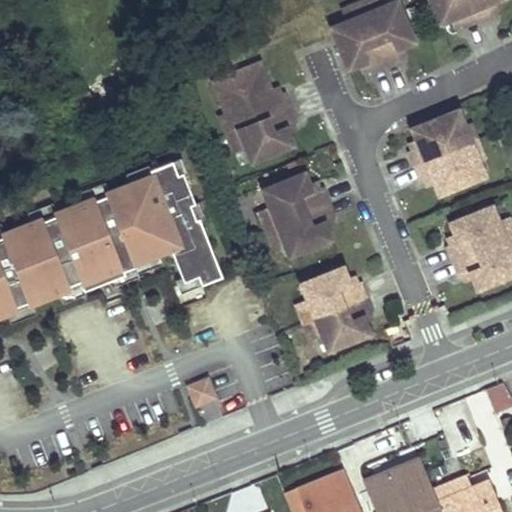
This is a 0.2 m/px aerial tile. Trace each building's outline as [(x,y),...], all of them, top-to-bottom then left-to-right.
[(376,0),(367,0),(359,3),(364,14),(380,8),(376,0)] [(462,28),(477,22),(468,0),(429,0),(439,24),(451,19),(458,17),(460,23),(462,28)] [(468,0),(477,22),(492,16),(490,11),(487,5),(494,2),(499,0),(468,0)] [(364,14),(386,67),(400,61),(399,56),(396,50),(402,47),(414,42),(397,1),(380,8),(364,14)] [(487,5),(490,11),(496,9),(494,2),(487,5)] [(364,14),(359,3),(343,10),(348,21),(364,14)] [(371,73),(386,67),(364,14),(348,21),(331,28),(348,70),(360,65),(366,62),(369,69),(371,73)] [(451,19),(454,26),(460,23),(458,17),(451,19)] [(396,50),(399,56),(405,54),(402,47),(396,50)] [(360,65),(362,71),(369,69),(366,62),(360,65)] [(233,131),(237,129),(290,107),(284,92),(279,94),(273,96),(270,90),(259,63),(213,81),(227,116),(233,131)] [(277,87),(270,90),(273,96),(279,94),(277,87)] [(290,107),(237,129),(244,145),(251,162),(292,145),(287,133),(285,127),(291,124),(296,122),(290,107)] [(407,152),(413,167),(471,143),(464,127),(457,110),(411,129),(416,141),(419,147),(412,150),(407,152)] [(220,118),(226,133),(233,131),(227,116),(220,118)] [(285,127),(287,133),(294,130),(291,124),(285,127)] [(477,141),(471,124),(464,127),(471,143),(477,141)] [(226,133),(233,149),(244,145),(237,129),(233,131),(226,133)] [(409,143),(412,150),(419,147),(416,141),(409,143)] [(471,143),(478,160),(484,158),(477,141),(471,143)] [(471,143),(413,167),(419,181),(424,180),(431,177),(433,184),(438,196),(484,177),(478,160),(471,143)] [(183,283),(197,277),(201,286),(222,277),(198,219),(195,220),(190,206),(194,204),(182,174),(177,176),(171,162),(149,171),(152,178),(141,183),(140,179),(104,194),(106,196),(95,201),(94,198),(53,214),(54,217),(43,221),(42,218),(0,235),(2,238),(0,238),(0,317),(18,310),(17,308),(27,303),(28,306),(70,290),(69,287),(80,282),(84,292),(124,275),(123,272),(135,268),(133,265),(170,250),(183,283)] [(269,207),(275,223),(328,202),(322,187),(318,189),(311,191),(309,185),(304,173),(262,190),(269,207)] [(424,180),(427,186),(433,184),(431,177),(424,180)] [(315,182),(309,185),(311,191),(318,189),(315,182)] [(328,202),(275,223),(282,239),(289,257),(331,240),(326,228),(323,221),(330,218),(334,217),(328,202)] [(269,207),(258,211),(264,228),(275,223),(269,207)] [(451,245),(446,247),(452,261),(505,240),(498,224),(491,207),(450,223),(454,235),(457,242),(451,245)] [(330,218),(323,221),(326,228),(332,225),(330,218)] [(511,225),(509,219),(498,224),(505,240),(511,237),(511,225)] [(264,228),(271,244),(282,239),(275,223),(264,228)] [(448,238),(451,245),(457,242),(454,235),(448,238)] [(505,240),(452,261),(458,276),(463,274),(469,272),(472,278),(477,290),(511,275),(511,257),(505,240)] [(308,302),(314,318),(367,296),(361,281),(356,283),(350,286),(347,280),(342,267),(301,285),(308,302)] [(463,274),(465,281),(472,278),(469,272),(463,274)] [(353,277),(347,280),(350,286),(356,283),(353,277)] [(367,296),(314,318),(321,334),(328,351),(370,334),(365,322),(362,316),(369,313),(373,311),(367,296)] [(308,302),(296,306),(303,323),(314,318),(308,302)] [(362,316),(365,322),(371,319),(369,313),(362,316)] [(303,323),(310,339),(321,334),(314,318),(303,323)] [(218,399),(209,376),(185,386),(195,408),(218,399)] [(511,398),(504,381),(486,390),(497,411),(511,403),(511,398)] [(432,488),(420,458),(363,481),(375,511),(502,511),(489,480),(471,487),(437,501),(432,488)] [(362,511),(344,468),(296,487),(306,511),(362,511)] [(466,475),(432,488),(437,501),(471,487),(466,475)] [(306,511),(296,487),(284,493),(291,511),(306,511)]
